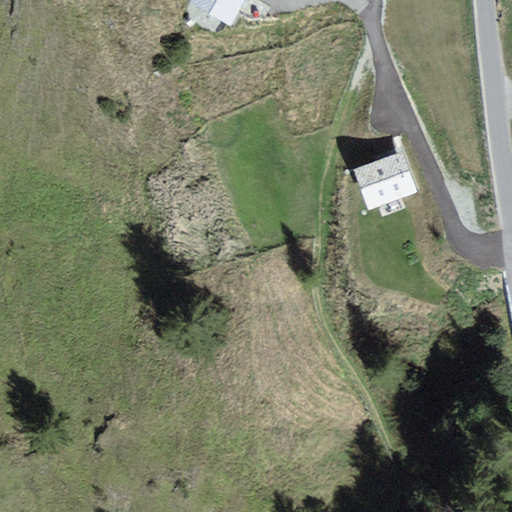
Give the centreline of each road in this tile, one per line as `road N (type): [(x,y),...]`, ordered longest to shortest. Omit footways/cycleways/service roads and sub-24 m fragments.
road 1 (tertiary): [(511,254),(483,250),(457,223),(370,23)]
road 2 (tertiary): [(511,214),(485,0)]
